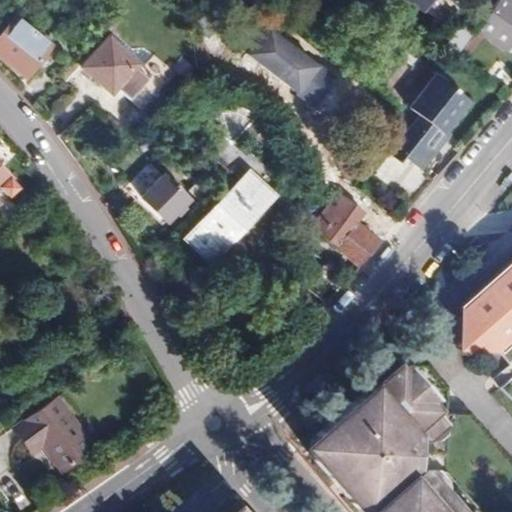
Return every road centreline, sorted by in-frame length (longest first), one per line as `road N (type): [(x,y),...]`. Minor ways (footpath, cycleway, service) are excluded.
road 1 (residential): [(511,128),(281,394),(237,418)]
road 2 (residential): [(199,409),(60,176),(0,103)]
road 3 (residential): [(511,429),(455,369),(457,307),(511,258)]
road 4 (residential): [(194,435),(85,511)]
